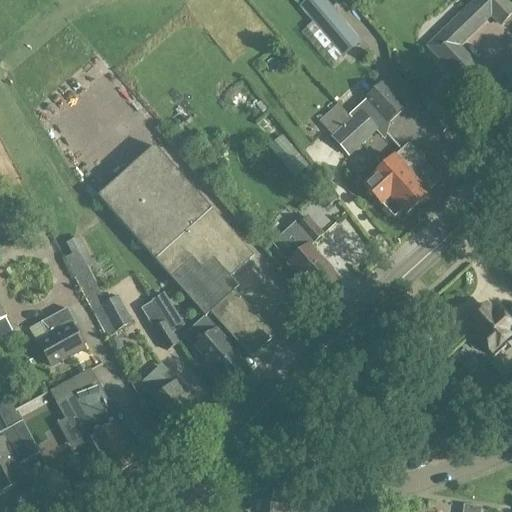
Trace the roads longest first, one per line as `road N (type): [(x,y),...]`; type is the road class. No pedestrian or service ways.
road 1 (secondary): [(184,511),(261,408),(511,177)]
road 2 (residential): [(511,442),(485,464),(398,492),(374,511)]
